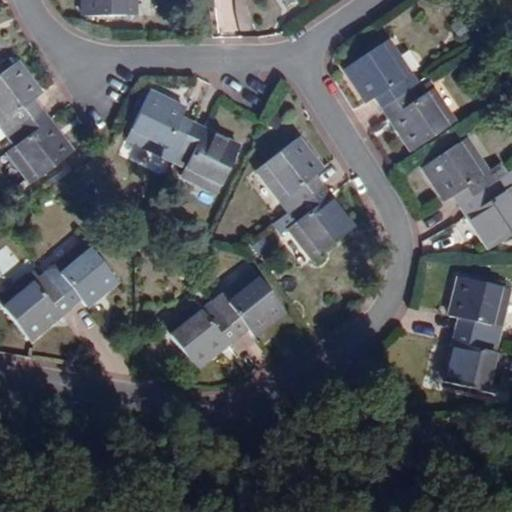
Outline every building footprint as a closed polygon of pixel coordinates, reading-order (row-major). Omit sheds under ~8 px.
[(82,0),(82,17),(136,16),(135,0),(82,0)] [(466,17),(453,28),(463,40),(476,30),(466,17)] [(366,104),(376,98),(382,108),(416,85),(387,40),(344,70),(366,104)] [(0,75),(0,127),(7,136),(40,111),(32,100),(41,94),(17,63),(0,75)] [(423,94),(416,85),(382,108),(411,152),(455,122),(432,89),(423,94)] [(125,140),(173,162),(191,125),(180,120),(184,110),(148,93),(125,140)] [(29,185),(72,153),(40,111),(7,136),(15,147),(6,152),(29,185)] [(216,194),(237,147),(191,125),(173,162),(183,167),(180,177),(216,194)] [(255,171),(287,214),(322,187),(314,177),(322,170),(298,139),(255,171)] [(445,201),(453,196),(460,206),(495,183),(465,139),(422,168),(445,201)] [(511,189),(511,188),(501,193),(495,183),(460,206),(489,249),(511,234),(511,189)] [(311,262),(353,228),(322,187),(287,214),(294,223),(286,229),(311,262)] [(118,283),(82,243),(43,276),(70,308),(80,301),(85,309),(118,283)] [(285,312),(251,273),(210,306),(236,339),(246,331),(253,338),(285,312)] [(0,306),(29,341),(70,308),(43,276),(32,284),(25,276),(0,297),(0,306)] [(449,317),(459,320),(456,332),(497,342),(509,291),(458,278),(449,317)] [(194,370),(236,339),(210,306),(200,314),(194,303),(162,328),(194,370)] [(494,353),(497,342),(456,332),(444,382),(494,395),(504,356),(494,353)]
